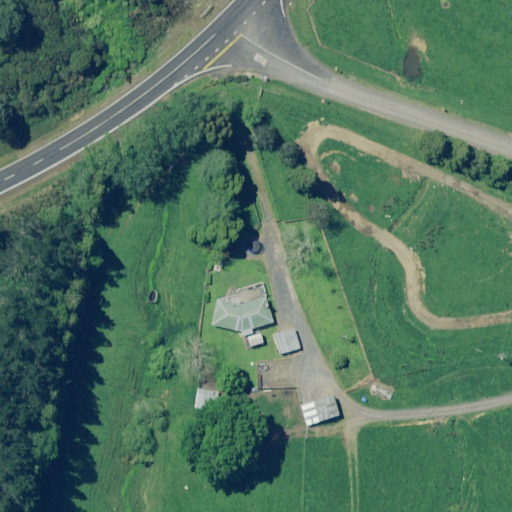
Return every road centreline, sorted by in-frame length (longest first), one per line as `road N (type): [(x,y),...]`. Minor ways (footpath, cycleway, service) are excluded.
road 1 (unclassified): [(217,37),(511,146)]
road 2 (primary): [(0,183),(93,132),(217,37)]
